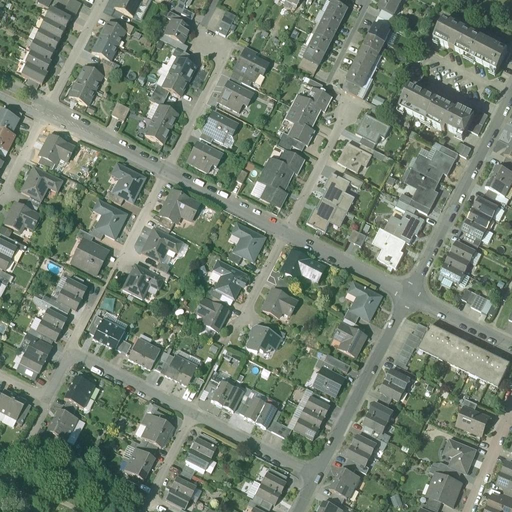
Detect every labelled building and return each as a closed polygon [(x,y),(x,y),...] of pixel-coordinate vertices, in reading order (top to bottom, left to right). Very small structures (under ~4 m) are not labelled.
[(50,4),(42,0),(38,0),(37,4),(47,9),(50,4)] [(81,6),(70,0),(67,6),(78,11),(81,6)] [(133,0),(119,0),(114,10),(132,19),(140,4),(140,3),(133,0)] [(185,5),(188,7),(190,0),(180,0),(174,12),(181,15),(185,5)] [(286,0),(285,3),(296,9),(300,0),(286,0)] [(400,6),(387,0),(383,0),(378,10),(382,12),(394,18),(400,6)] [(346,11),(331,4),(325,15),(341,23),(346,11)] [(78,11),(67,6),(64,11),(75,17),(78,11)] [(194,16),(183,10),(181,16),(192,21),(194,16)] [(70,21),(51,11),(46,22),(64,32),(70,21)] [(394,18),(382,12),(378,19),(390,25),(394,18)] [(235,18),(225,13),(223,18),(233,23),(235,18)] [(182,20),(169,14),(166,20),(171,22),(172,22),(179,25),(182,20)] [(341,23),(325,15),(319,26),(335,34),(341,23)] [(233,23),(223,18),(220,23),(230,28),(233,23)] [(390,25),(378,19),(375,26),(387,32),(391,25),(390,25)] [(481,39),(444,20),(433,42),(470,60),(481,39)] [(64,32),(46,22),(41,33),(59,43),(65,32),(64,32)] [(179,25),(172,22),(171,22),(167,32),(168,32),(166,37),(164,37),(182,46),(190,31),(179,25)] [(133,29),(122,23),(118,30),(124,34),(130,37),(133,29)] [(230,28),(220,23),(218,28),(228,33),(230,28)] [(118,30),(107,25),(100,40),(117,49),(124,34),(118,30)] [(335,34),(319,26),(314,37),(329,45),(335,34)] [(387,32),(375,26),(369,37),(385,45),(390,34),(387,32)] [(228,33),(218,28),(215,33),(225,38),(228,33)] [(59,43),(41,33),(35,44),(36,44),(54,53),(59,43)] [(394,33),(388,45),(392,48),(398,36),(394,33)] [(329,45),(314,37),(308,49),(324,56),(329,45)] [(385,45),(369,37),(363,48),(379,56),(385,45)] [(508,53),(481,39),(470,60),(497,74),(508,53)] [(117,49),(100,40),(92,55),(103,60),(109,64),(110,63),(117,49)] [(54,53),(36,44),(30,55),(32,56),(49,64),(54,54),(54,53)] [(379,56),(363,48),(358,60),(373,68),(379,56)] [(324,56),(308,49),(302,60),(318,68),(324,56)] [(188,57),(175,50),(172,58),(177,61),(177,60),(184,64),(188,57)] [(268,67),(243,54),(233,74),(244,79),(254,84),(258,76),(262,79),(268,67)] [(49,64),(32,56),(26,66),(28,67),(45,76),(51,65),(49,64)] [(109,64),(103,60),(99,68),(111,74),(115,66),(110,63),(109,64)] [(184,64),(177,60),(177,61),(172,70),(174,71),(171,76),(187,84),(195,69),(184,64)] [(318,68),(302,60),(298,68),(314,76),(318,68)] [(373,68),(358,60),(352,71),(368,79),(373,68)] [(45,76),(28,67),(23,78),(28,81),(39,86),(41,87),(47,77),(45,76)] [(111,74),(99,68),(95,75),(102,78),(102,79),(107,81),(111,74)] [(95,75),(84,70),(77,84),(94,93),(102,79),(102,78),(95,75)] [(368,79),(352,71),(346,82),(362,90),(368,79)] [(244,79),(233,74),(230,79),(241,85),(244,79)] [(187,84),(171,76),(168,81),(167,81),(162,90),(169,94),(180,99),(187,84)] [(241,85),(230,79),(228,85),(238,90),(241,85)] [(362,90),(358,99),(363,101),(373,81),(368,79),(362,90)] [(39,86),(28,81),(26,86),(36,92),(39,86)] [(322,88),(310,81),(306,88),(311,90),(319,94),(322,88)] [(362,90),(346,82),(342,91),(358,99),(362,90)] [(94,93),(77,84),(69,99),(87,108),(94,93)] [(238,90),(228,85),(218,104),(238,115),(242,107),(246,109),(252,97),(238,90)] [(162,90),(157,87),(153,95),(165,101),(169,94),(162,90)] [(437,102),(410,89),(399,110),(421,121),(423,118),(428,121),(437,102)] [(311,90),(305,102),(296,97),(290,109),(316,122),(321,113),(324,114),(332,100),(319,94),(311,90)] [(165,101),(153,95),(148,103),(159,108),(160,107),(161,108),(165,101)] [(475,118),(458,110),(456,112),(437,102),(428,121),(433,124),(432,126),(445,133),(446,131),(458,137),(460,134),(465,137),(468,132),(475,118)] [(161,108),(160,107),(159,108),(155,117),(156,118),(153,123),(170,132),(178,117),(161,108)] [(384,113),(374,107),(371,112),(382,118),(384,113)] [(123,108),(117,120),(123,124),(129,111),(123,108)] [(22,116),(8,109),(5,115),(19,122),(22,116)] [(316,122),(290,109),(284,121),(293,126),(287,137),(287,138),(304,147),(307,148),(314,134),(311,132),(316,122)] [(5,115),(0,112),(0,131),(11,137),(19,122),(5,115)] [(475,118),(468,132),(478,137),(488,118),(478,112),(475,118)] [(212,115),(202,134),(213,140),(222,145),(226,137),(231,139),(237,128),(212,115)] [(390,129),(366,117),(356,136),(362,139),(376,146),(380,138),(385,141),(390,129)] [(170,132),(153,123),(151,129),(149,128),(144,138),(162,147),(170,132)] [(11,137),(0,131),(0,150),(7,154),(15,139),(11,137)] [(213,140),(202,134),(199,140),(210,145),(213,140)] [(287,137),(282,135),(279,142),(291,148),(301,153),(304,147),(287,138),(287,137)] [(49,138),(39,158),(41,159),(55,166),(58,160),(67,164),(74,151),(49,138)] [(376,146),(362,139),(360,145),(362,146),(373,151),(376,146)] [(291,148),(279,142),(276,149),(284,153),(288,155),(291,148)] [(208,151),(196,145),(186,165),(207,175),(211,167),(215,169),(221,158),(208,151)] [(359,151),(347,145),(337,165),(357,175),(361,167),(366,169),(372,158),(359,151)] [(224,152),(211,146),(208,151),(221,157),(224,152)] [(373,151),(362,146),(359,151),(372,158),(374,152),(373,151)] [(471,151),(461,146),(456,155),(458,156),(466,160),(471,151)] [(456,155),(447,151),(444,156),(455,162),(455,163),(458,156),(456,155)] [(278,165),(269,161),(263,172),(288,185),(293,175),(297,177),(304,163),(288,155),(284,153),(278,165)] [(437,153),(430,167),(417,160),(412,171),(439,185),(444,176),(447,178),(455,163),(455,162),(444,156),(437,153)] [(55,166),(41,159),(38,165),(52,172),(55,166)] [(511,172),(511,168),(504,165),(501,170),(511,175),(511,172)] [(145,181),(117,166),(111,177),(120,181),(113,195),(123,201),(132,205),(145,181)] [(501,170),(496,168),(491,179),(510,189),(511,185),(511,175),(501,170)] [(62,184),(33,170),(21,194),(30,198),(40,204),(48,190),(57,194),(62,184)] [(439,185),(412,171),(406,182),(419,189),(412,202),(431,212),(439,196),(435,194),(439,185)] [(247,175),(241,172),(236,183),(241,186),(247,175)] [(288,185),(263,172),(257,184),(266,188),(260,201),(280,211),(287,197),(283,195),(288,185)] [(343,181),(332,176),(324,190),(327,191),(322,202),(347,215),(353,203),(343,198),(350,185),(343,181)] [(363,185),(346,176),(343,181),(350,185),(360,190),(363,185)] [(510,189),(491,179),(485,190),(489,192),(498,197),(505,200),(510,189)] [(498,197),(489,192),(486,197),(496,202),(498,197)] [(113,195),(108,193),(104,199),(120,207),(123,201),(113,195)] [(172,193),(160,218),(161,218),(174,225),(176,226),(180,217),(191,223),(199,207),(172,193)] [(496,202),(486,197),(483,202),(498,211),(503,213),(506,207),(496,202)] [(40,204),(30,198),(27,204),(38,210),(41,204),(40,204)] [(483,202),(479,200),(473,211),(493,221),(498,211),(483,202)] [(347,215),(322,202),(317,212),(314,210),(306,225),(325,235),(332,221),(342,226),(347,215)] [(431,212),(412,202),(409,208),(417,212),(428,217),(431,212)] [(126,217),(98,203),(92,214),(102,219),(95,231),(103,235),(114,241),(126,217)] [(409,208),(399,203),(396,209),(406,214),(407,214),(414,217),(417,212),(409,208)] [(38,210),(27,204),(23,211),(34,216),(38,210)] [(23,211),(14,206),(4,226),(21,234),(24,228),(32,233),(39,219),(34,216),(23,211)] [(493,221),(473,211),(468,222),(487,232),(493,221)] [(406,214),(400,227),(390,222),(384,233),(406,245),(409,246),(414,236),(417,237),(424,223),(414,217),(407,214),(406,214)] [(174,225),(161,218),(157,226),(170,232),(174,225)] [(487,232),(468,222),(462,233),(466,235),(476,241),(481,243),(487,232)] [(265,240),(236,226),(231,236),(240,241),(234,254),(233,254),(242,259),(241,259),(253,265),(265,240)] [(95,231),(93,230),(89,236),(93,238),(100,242),(103,235),(95,231)] [(89,236),(80,231),(76,239),(83,242),(83,241),(90,245),(93,238),(89,236)] [(182,245),(153,231),(141,255),(159,264),(160,265),(161,264),(167,251),(177,255),(182,245)] [(384,233),(380,231),(374,243),(384,248),(377,261),(396,271),(403,256),(401,254),(406,245),(384,233)] [(353,232),(348,243),(354,245),(359,235),(353,232)] [(359,235),(354,245),(361,249),(366,238),(359,235)] [(476,241),(466,235),(464,241),(474,246),(476,241)] [(16,244),(0,236),(0,242),(13,249),(16,244)] [(90,245),(83,241),(83,242),(71,265),(96,277),(108,254),(90,245)] [(474,246),(464,241),(461,247),(471,252),(474,246)] [(0,242),(0,256),(11,262),(17,265),(22,254),(16,251),(13,249),(0,242)] [(461,247),(456,244),(451,255),(470,265),(476,254),(471,252),(461,247)] [(25,249),(19,246),(16,251),(22,254),(25,249)] [(231,253),(227,261),(238,267),(241,259),(242,259),(233,254),(234,254),(231,253)] [(291,254),(281,274),(297,282),(300,276),(309,280),(316,266),(291,254)] [(470,265),(451,255),(445,266),(465,276),(470,265)] [(11,262),(0,256),(0,270),(5,273),(11,262)] [(246,278),(217,263),(212,273),(221,278),(214,291),(214,292),(222,296),(234,302),(246,278)] [(170,269),(161,264),(160,265),(159,264),(156,270),(166,276),(170,269)] [(316,266),(309,280),(316,284),(324,270),(316,266)] [(445,266),(439,277),(459,287),(465,276),(445,266)] [(147,274),(134,267),(122,291),(142,301),(149,287),(158,292),(163,283),(163,282),(147,274)] [(156,270),(150,267),(147,274),(163,282),(163,283),(166,284),(170,277),(166,276),(156,270)] [(11,278),(1,273),(0,275),(0,279),(8,283),(11,278)] [(470,279),(465,276),(459,287),(463,289),(465,288),(470,279)] [(84,283),(74,278),(71,283),(81,288),(84,283)] [(8,283),(0,279),(0,285),(6,289),(8,283)] [(71,283),(67,281),(62,292),(81,302),(87,291),(81,288),(71,283)] [(292,287),(280,281),(277,287),(289,293),(292,287)] [(381,299),(352,285),(347,295),(356,300),(350,313),(349,314),(359,318),(369,324),(381,299)] [(289,293),(277,287),(273,293),(286,299),(289,293)] [(222,296),(214,292),(214,291),(209,289),(205,295),(213,299),(219,302),(222,296)] [(472,294),(466,291),(461,301),(467,304),(472,294)] [(81,302),(62,292),(56,303),(60,305),(71,311),(75,313),(81,302)] [(273,293),(272,292),(262,312),(278,320),(281,314),(289,318),(296,304),(286,299),(273,293)] [(472,294),(467,304),(472,306),(477,297),(472,294)] [(487,302),(477,297),(471,309),(481,314),(487,302)] [(219,302),(213,299),(210,305),(224,312),(227,306),(219,302)] [(210,305),(203,302),(196,316),(204,320),(201,326),(217,334),(228,314),(224,312),(210,305)] [(71,311),(60,305),(58,310),(69,316),(71,311)] [(69,316),(58,310),(55,316),(66,322),(69,316)] [(55,316),(47,312),(41,323),(61,333),(66,322),(55,316)] [(359,318),(349,314),(350,313),(348,312),(343,321),(354,326),(355,326),(359,318)] [(97,319),(93,325),(99,328),(102,321),(97,319)] [(94,338),(92,341),(103,347),(113,327),(102,321),(99,328),(94,338)] [(61,333),(41,323),(36,334),(53,343),(55,344),(61,333)] [(99,328),(93,325),(88,335),(94,338),(99,328)] [(429,330),(418,325),(416,331),(426,336),(429,330)] [(355,326),(354,326),(351,332),(362,338),(365,332),(355,326)] [(124,333),(113,327),(103,347),(114,352),(115,351),(120,341),(124,333)] [(351,332),(341,327),(334,341),(342,345),(339,351),(355,359),(365,339),(362,338),(351,332)] [(440,333),(430,327),(429,330),(426,336),(423,341),(418,352),(428,357),(440,333)] [(270,337),(256,330),(253,330),(251,334),(252,337),(254,338),(251,344),(248,345),(247,348),(248,351),(256,355),(258,352),(262,354),(266,353),(268,350),(271,349),(275,351),(280,342),(270,337)] [(285,336),(273,330),(270,337),(280,342),(282,343),(285,336)] [(426,336),(416,331),(413,336),(420,340),(423,341),(426,336)] [(450,337),(440,333),(428,357),(438,362),(450,337)] [(413,336),(410,334),(407,340),(417,345),(420,340),(413,336)] [(35,340),(27,336),(24,342),(30,345),(30,344),(32,345),(35,340)] [(460,342),(450,337),(438,362),(448,366),(460,342)] [(53,343),(43,338),(40,343),(50,348),(53,343)] [(40,343),(35,340),(32,345),(38,348),(40,343)] [(417,345),(407,340),(404,345),(415,350),(417,345)] [(125,344),(120,341),(115,351),(120,354),(125,344)] [(138,342),(127,361),(139,367),(149,347),(138,342)] [(470,347),(460,342),(448,366),(458,371),(470,347)] [(50,348),(40,343),(38,348),(47,353),(50,348)] [(32,345),(30,344),(30,345),(24,356),(44,365),(50,354),(47,353),(38,348),(32,345)] [(125,344),(120,354),(126,357),(131,347),(125,344)] [(415,350),(404,345),(402,350),(412,356),(415,350)] [(160,353),(149,347),(139,367),(149,373),(160,353)] [(470,347),(458,371),(468,376),(480,352),(470,347)] [(412,356),(402,350),(399,356),(409,361),(412,356)] [(490,356),(480,352),(468,376),(478,381),(490,356)] [(169,357),(163,354),(160,361),(165,364),(169,357)] [(44,365),(24,356),(19,367),(20,367),(27,371),(37,376),(38,376),(44,365)] [(409,361),(399,356),(396,361),(407,366),(409,361)] [(490,356),(478,381),(488,386),(500,361),(490,356)] [(174,360),(169,357),(165,364),(170,367),(174,360)] [(350,369),(327,357),(323,364),(333,369),(346,376),(350,369)] [(186,364),(175,358),(170,367),(165,377),(165,378),(176,384),(186,364)] [(165,364),(160,361),(154,372),(160,374),(165,364)] [(407,366),(396,361),(394,366),(396,368),(404,372),(407,366)] [(500,361),(488,386),(498,391),(510,366),(500,361)] [(323,364),(319,362),(315,369),(321,372),(322,370),(330,374),(333,369),(323,364)] [(165,364),(160,374),(165,377),(170,367),(165,364)] [(197,370),(186,364),(176,384),(187,389),(187,388),(192,378),(197,370)] [(27,371),(20,367),(17,372),(34,381),(24,376),(27,371)] [(404,372),(396,368),(394,373),(404,378),(406,373),(404,372)] [(330,374),(322,370),(321,372),(313,388),(334,399),(343,381),(330,374)] [(37,376),(27,371),(24,376),(34,381),(37,376)] [(394,373),(391,372),(385,383),(405,393),(411,382),(404,378),(394,373)] [(89,380),(79,375),(77,380),(86,385),(89,380)] [(192,378),(187,388),(192,391),(198,381),(192,378)] [(77,380),(74,379),(69,390),(88,400),(94,389),(93,388),(86,385),(77,380)] [(96,383),(89,380),(86,385),(93,388),(96,383)] [(198,381),(192,391),(198,394),(203,383),(198,381)] [(405,393),(385,383),(380,394),(382,395),(392,400),(400,404),(405,393)] [(204,392),(209,394),(212,389),(217,392),(218,389),(208,384),(204,392)] [(212,402),(211,404),(222,409),(232,390),(221,384),(218,389),(217,392),(212,402)] [(217,392),(212,389),(209,394),(206,399),(212,402),(217,392)] [(88,400),(69,390),(63,401),(67,403),(77,408),(83,411),(88,400)] [(232,390),(222,409),(233,415),(234,413),(239,403),(243,395),(232,390)] [(0,399),(0,415),(5,418),(15,398),(4,393),(2,396),(0,399)] [(392,400),(382,395),(379,400),(389,406),(392,400)] [(26,404),(15,398),(5,418),(16,423),(17,421),(20,416),(25,406),(26,404)] [(330,403),(320,398),(317,404),(327,409),(330,403)] [(253,403),(247,400),(244,406),(249,409),(253,403)] [(317,404),(310,400),(304,411),(323,421),(329,410),(327,409),(317,404)] [(389,406),(379,400),(377,406),(386,411),(389,406)] [(265,407),(253,401),(253,403),(249,409),(244,419),(244,420),(255,426),(265,407)] [(477,407),(465,401),(461,410),(467,413),(467,412),(474,415),(477,407)] [(77,408),(67,403),(64,409),(74,414),(77,408)] [(239,403),(234,413),(239,416),(244,406),(239,403)] [(377,406),(374,405),(369,416),(388,426),(394,415),(386,411),(377,406)] [(30,408),(25,406),(20,416),(25,418),(30,408)] [(244,406),(239,416),(244,419),(249,409),(244,406)] [(275,412),(265,407),(255,426),(266,432),(266,431),(271,421),(275,412)] [(74,414),(64,409),(62,414),(72,419),(74,414)] [(323,421),(304,411),(298,422),(318,432),(323,421)] [(62,414),(58,412),(52,423),(72,433),(77,422),(62,414)] [(281,415),(275,412),(271,421),(276,424),(281,415)] [(474,415),(467,412),(467,413),(460,429),(482,438),(489,421),(474,415)] [(171,422),(154,413),(152,418),(169,427),(171,422)] [(388,426),(369,416),(363,427),(365,428),(375,433),(382,437),(388,426)] [(169,427),(152,418),(146,429),(166,440),(172,428),(169,427)] [(276,424),(271,421),(266,431),(271,434),(276,424)] [(318,432),(298,422),(293,432),(312,443),(318,432)] [(72,433),(52,423),(46,434),(49,435),(59,441),(66,444),(72,433)] [(281,426),(276,424),(271,434),(276,436),(281,426)] [(281,426),(276,436),(281,439),(286,429),(281,426)] [(375,433),(365,428),(363,433),(372,438),(375,433)] [(166,440),(146,429),(140,440),(148,444),(158,449),(160,451),(166,440)] [(286,429),(281,439),(286,442),(291,432),(286,429)] [(372,438),(363,433),(360,439),(370,444),(372,438)] [(59,441),(49,435),(46,441),(56,446),(59,441)] [(209,441),(199,436),(196,441),(206,446),(209,441)] [(360,439),(358,438),(352,449),(372,459),(377,448),(370,444),(360,439)] [(196,441),(190,452),(210,462),(216,451),(196,441)] [(475,454),(450,443),(446,453),(455,457),(450,469),(461,474),(466,476),(475,454)] [(158,449),(148,444),(145,450),(155,455),(158,449)] [(372,459),(352,449),(346,460),(360,467),(366,470),(372,459)] [(155,455),(145,450),(142,455),(152,460),(155,455)] [(142,455),(135,451),(129,462),(149,472),(155,461),(152,460),(142,455)] [(210,462),(190,452),(185,463),(204,473),(210,462)] [(360,467),(348,461),(345,466),(355,471),(358,472),(360,467)] [(149,472),(129,462),(124,473),(131,477),(141,482),(143,484),(149,472)] [(450,469),(441,465),(438,471),(444,474),(459,480),(461,474),(450,469)] [(511,467),(506,465),(504,470),(502,476),(511,480),(511,467)] [(355,471),(345,466),(343,471),(353,476),(355,471)] [(195,472),(185,467),(182,473),(192,478),(195,472)] [(438,471),(432,468),(429,474),(435,477),(436,476),(442,479),(444,474),(438,471)] [(343,471),(341,470),(335,481),(355,491),(360,480),(353,476),(343,471)] [(286,480),(269,471),(266,476),(284,485),(286,480)] [(192,478),(182,473),(180,478),(190,483),(192,478)] [(284,485),(266,476),(260,487),(280,497),(285,486),(284,485)] [(435,477),(431,488),(434,490),(429,500),(442,505),(453,509),(457,499),(455,498),(460,486),(442,479),(436,476),(435,477)] [(511,480),(502,476),(499,481),(500,482),(497,487),(509,492),(511,493),(511,480)] [(141,482),(131,477),(128,482),(138,488),(141,482)] [(196,490),(176,480),(170,491),(190,501),(196,490)] [(355,491),(335,481),(329,492),(345,500),(349,503),(355,491)] [(253,501),(260,486),(253,482),(246,498),(253,501)] [(280,497),(260,487),(255,498),(262,502),(272,507),(274,508),(280,497)] [(184,511),(190,501),(170,491),(165,502),(183,511),(184,511)] [(345,500),(335,495),(332,501),(342,506),(345,500)] [(392,498),(395,508),(400,506),(397,497),(392,498)] [(511,511),(511,507),(504,504),(504,503),(493,498),(488,509),(494,511),(511,511)] [(438,511),(442,505),(429,500),(426,507),(438,511)] [(342,506),(332,501),(329,507),(339,511),(342,506)] [(269,511),(272,507),(262,502),(259,507),(268,511),(269,511)]
